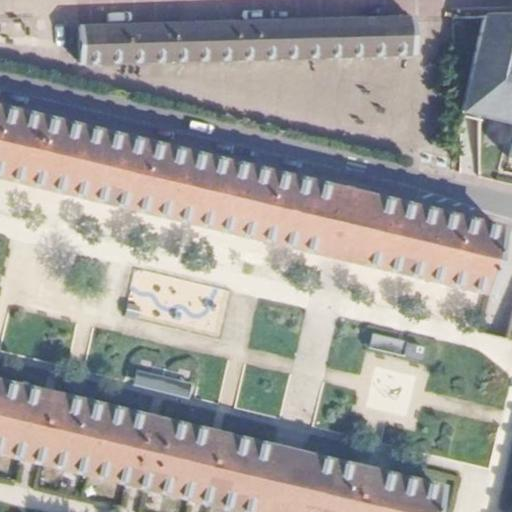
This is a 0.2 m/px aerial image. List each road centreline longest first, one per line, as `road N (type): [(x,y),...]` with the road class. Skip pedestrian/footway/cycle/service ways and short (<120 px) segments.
road 1 (residential): [(0,83),(511,207)]
road 2 (unclassified): [(0,10),(366,0)]
